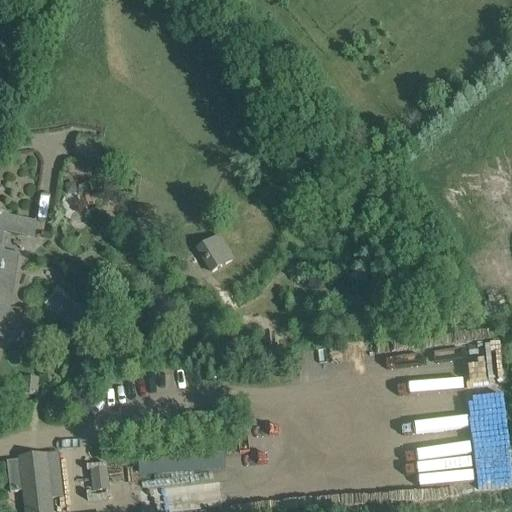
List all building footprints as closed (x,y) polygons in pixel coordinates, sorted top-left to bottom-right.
[(34,239),(35,222),(0,217),(0,337),(6,339),(18,255),(4,253),(7,234),(34,239)] [(234,260),(219,237),(197,251),(211,274),(234,260)] [(333,297),(292,298),(293,316),(333,315),(333,297)] [(50,326),(43,332),(51,342),(58,337),(50,326)] [(37,397),(38,381),(24,379),(23,395),(37,397)] [(363,440),(419,438),(418,425),(363,427),(363,440)] [(421,478),(421,447),(366,448),(366,479),(421,478)] [(228,453),(140,458),(141,477),(229,472),(228,453)] [(46,456),(18,459),(19,463),(22,493),(24,511),(52,511),(51,500),(64,498),(59,454),(46,456)] [(110,470),(93,470),(94,492),(110,492),(110,470)]
